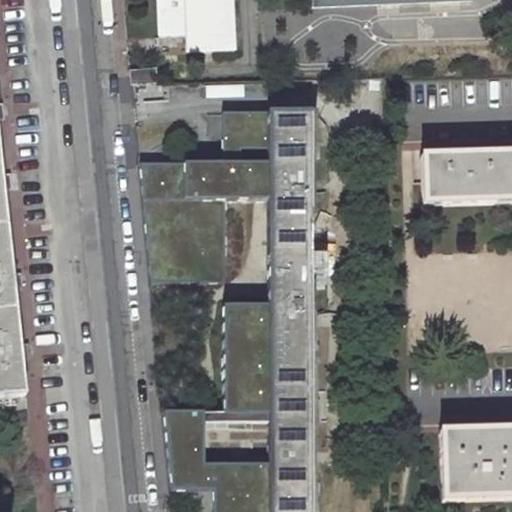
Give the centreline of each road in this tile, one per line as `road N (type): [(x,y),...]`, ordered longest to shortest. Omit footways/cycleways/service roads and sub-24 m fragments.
road 1 (unclassified): [(91,0),(140,511)]
road 2 (unknown): [(41,199),(71,511)]
road 3 (unknown): [(29,0),(41,199),(110,194)]
